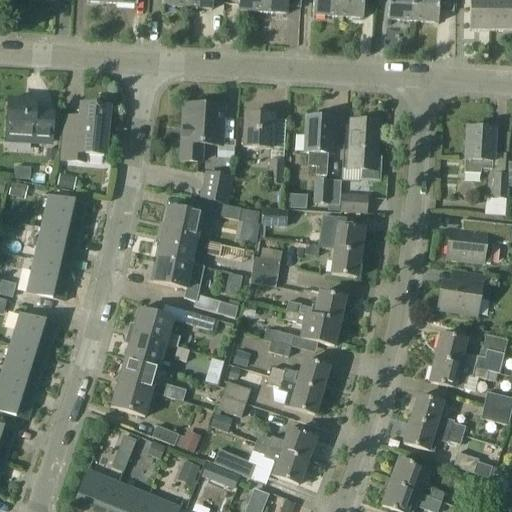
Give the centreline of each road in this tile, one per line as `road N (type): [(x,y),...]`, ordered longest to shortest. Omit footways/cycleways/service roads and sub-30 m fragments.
road 1 (residential): [(36,511),(107,282),(146,64)]
road 2 (residential): [(339,511),(401,302),(422,78)]
road 3 (residential): [(422,78),(146,64)]
road 4 (residential): [(146,64),(0,55)]
